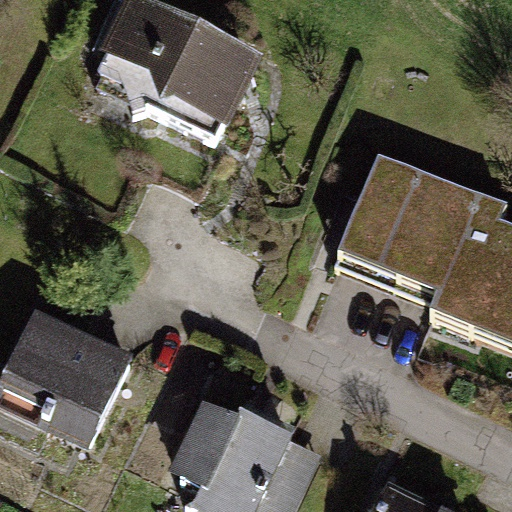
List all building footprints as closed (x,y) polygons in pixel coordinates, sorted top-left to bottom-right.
[(279,71),(148,7),(106,91),(237,155),(279,71)] [(511,238),(511,217),(386,168),(346,271),(447,310),(439,332),(511,360),(511,243),(510,243),(511,238)] [(12,323),(0,348),(0,413),(86,452),(122,372),(12,323)] [(188,411),(154,511),(155,511),(300,511),(320,456),(188,411)] [(428,511),(376,490),(366,511),(428,511)]
